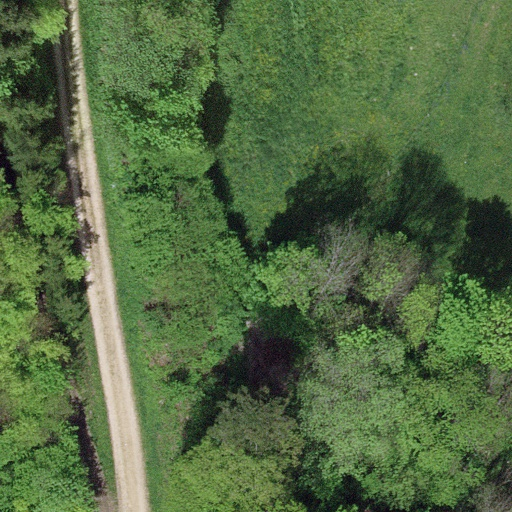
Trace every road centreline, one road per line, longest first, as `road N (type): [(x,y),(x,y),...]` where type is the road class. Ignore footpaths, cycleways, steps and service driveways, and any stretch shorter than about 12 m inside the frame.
road 1 (track): [(127,511),(68,0)]
road 2 (track): [(108,511),(0,181)]
